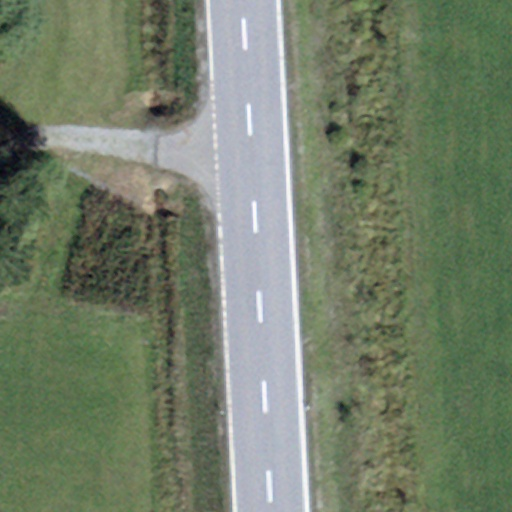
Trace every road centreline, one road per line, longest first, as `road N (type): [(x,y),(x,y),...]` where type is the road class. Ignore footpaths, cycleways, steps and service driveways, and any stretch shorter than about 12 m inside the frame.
road 1 (primary): [(266,511),(237,0)]
road 2 (track): [(246,154),(82,142),(0,159)]
